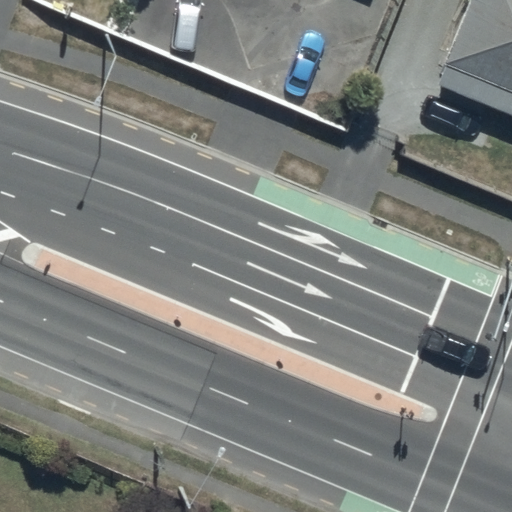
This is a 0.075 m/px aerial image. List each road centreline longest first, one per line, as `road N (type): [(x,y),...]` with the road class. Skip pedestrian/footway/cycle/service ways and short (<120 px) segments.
road 1 (trunk): [(511,509),(0,303)]
road 2 (trunk): [(0,174),(511,373)]
